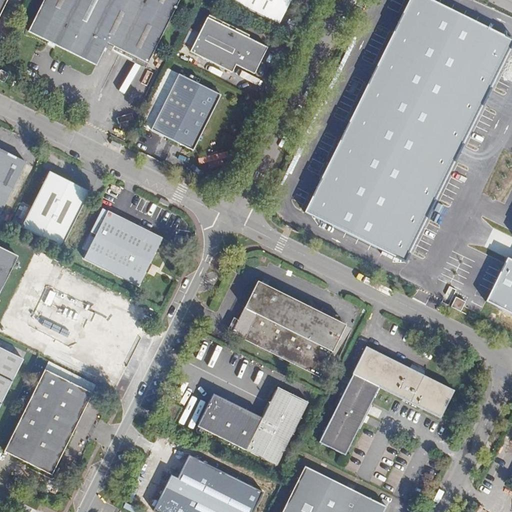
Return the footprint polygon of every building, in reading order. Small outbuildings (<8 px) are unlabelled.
[(178,0),(43,0),(28,32),(97,65),(107,44),(148,63),(153,54),(178,0)] [(229,0),(279,25),(291,0),(229,0)] [(408,0),(344,132),(443,180),(465,135),(511,40),(428,0),(408,0)] [(268,48),(207,18),(190,52),(232,73),(236,65),(255,74),(268,48)] [(9,74),(1,70),(0,72),(0,80),(5,83),(9,74)] [(221,95),(179,74),(151,130),(194,151),(221,95)] [(443,180),(344,132),(305,212),(404,260),(443,180)] [(0,216),(27,162),(0,148),(0,216)] [(90,192),(50,172),(22,227),(62,247),(90,192)] [(21,202),(10,222),(16,226),(27,205),(21,202)] [(162,238),(108,211),(84,260),(138,287),(162,238)] [(0,293),(19,257),(0,247),(0,293)] [(511,259),(508,258),(505,263),(487,300),(511,311),(511,259)] [(239,319),(233,332),(320,375),(345,324),(258,281),(239,319)] [(228,330),(233,332),(239,319),(235,316),(228,330)] [(0,406),(24,359),(0,346),(0,406)] [(423,375),(409,368),(366,346),(352,374),(354,374),(319,442),(345,455),(380,387),(441,418),(455,391),(423,375)] [(410,366),(409,368),(423,375),(425,373),(410,366)] [(93,393),(45,369),(4,451),(52,475),(93,393)] [(308,403),(277,387),(262,418),(214,394),(198,426),(277,465),(308,403)] [(182,408),(172,403),(165,417),(175,422),(182,408)] [(252,511),(263,492),(189,455),(178,478),(171,474),(155,506),(162,509),(160,511),(252,511)] [(383,511),(386,507),(306,467),(282,511),(383,511)]
